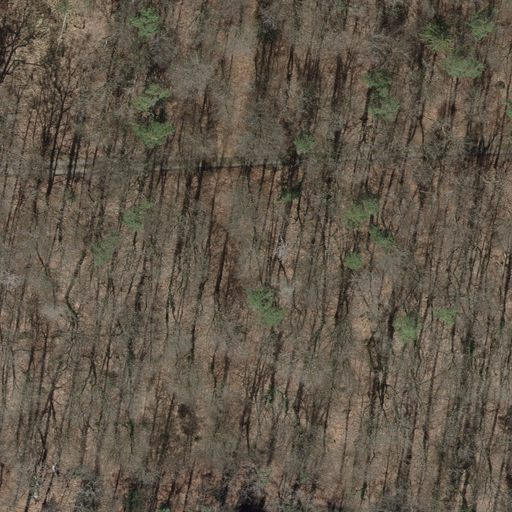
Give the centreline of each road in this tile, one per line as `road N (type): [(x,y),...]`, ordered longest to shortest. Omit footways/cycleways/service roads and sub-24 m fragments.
road 1 (track): [(511,147),(0,165)]
road 2 (track): [(392,511),(296,505),(253,511)]
